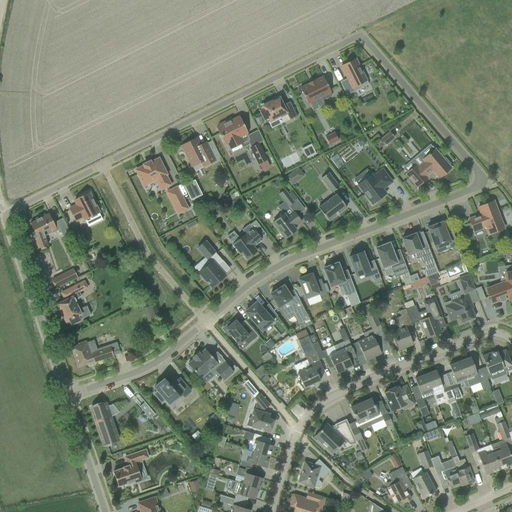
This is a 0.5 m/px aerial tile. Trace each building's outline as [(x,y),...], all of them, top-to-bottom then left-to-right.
[(366,81),(363,74),(363,72),(361,68),(359,67),(356,59),(354,60),(352,60),(350,61),(348,63),(341,67),(347,79),(340,83),(346,95),(353,92),(352,88),(366,81)] [(331,93),(323,77),(314,81),(314,80),(307,84),(308,84),(299,88),(307,104),(322,97),(323,100),(331,96),(329,93),(331,93)] [(296,117),(289,103),(283,106),(279,98),(273,101),(272,100),(260,106),(261,107),(258,108),(266,123),(274,119),(275,121),(283,117),(286,122),(296,117)] [(246,134),(248,134),(239,117),(216,128),(225,145),(226,144),(229,150),(242,143),(242,144),(249,140),(246,134)] [(338,141),(334,133),(325,138),(329,145),(338,141)] [(389,133),(380,140),(385,146),(394,138),(389,133)] [(215,161),(206,143),(199,146),(196,139),(176,148),(176,149),(181,146),(192,167),(201,162),(203,167),(215,161)] [(266,161),(258,144),(250,148),(258,165),(259,165),(266,161)] [(315,154),(310,145),(301,150),(306,159),(315,154)] [(422,160),(424,162),(418,168),(416,166),(406,174),(417,187),(430,176),(428,174),(435,169),(442,176),(451,168),(448,166),(450,164),(445,158),(443,159),(434,149),(422,160)] [(158,186),(161,184),(163,189),(171,186),(166,175),(158,159),(150,163),(150,162),(143,165),(143,166),(135,170),(143,186),(155,181),(158,186)] [(266,161),(259,165),(262,170),(269,167),(266,161)] [(386,194),(382,190),(392,182),(382,170),(372,177),(371,175),(357,185),(372,205),(386,194)] [(291,173),(284,178),(290,186),(297,181),(291,173)] [(339,187),(329,173),(321,179),(331,193),(339,187)] [(201,195),(193,180),(183,186),(190,200),(201,195)] [(293,202),(284,190),(278,195),(287,207),(293,202)] [(74,201),(76,205),(69,209),(75,222),(83,218),(84,220),(99,213),(89,193),(74,201)] [(318,208),(328,222),(346,208),(336,195),(318,208)] [(188,209),(182,197),(171,202),(177,215),(188,209)] [(481,216),(477,217),(477,216),(468,220),(473,232),(485,227),(488,235),(504,229),(493,202),(478,208),(481,216)] [(283,214),(272,223),(284,239),(296,230),(293,228),(301,222),(293,211),(286,217),(283,214)] [(47,246),(42,232),(49,228),(52,234),(60,230),(55,221),(55,222),(53,223),(48,214),(44,216),(44,215),(35,219),(36,220),(30,224),(34,232),(31,233),(31,234),(32,234),(33,239),(34,239),(38,249),(47,246)] [(459,251),(451,229),(445,231),(442,222),(427,228),(435,249),(441,247),(442,248),(444,247),(444,246),(449,244),(453,253),(459,251)] [(239,254),(240,253),(245,260),(256,252),(253,247),(261,240),(249,224),(241,230),(243,233),(236,238),(238,240),(232,245),(239,254)] [(420,258),(422,265),(433,261),(427,244),(420,247),(415,234),(411,235),(410,233),(405,236),(405,237),(401,239),(408,256),(414,253),(416,260),(420,258)] [(225,276),(216,266),(222,261),(205,241),(197,248),(207,260),(202,265),(204,268),(198,273),(211,288),(217,282),(218,282),(225,276)] [(382,244),(378,246),(377,248),(375,249),(383,268),(390,266),(394,278),(408,273),(403,259),(396,262),(393,261),(395,258),(389,243),(384,245),(382,244)] [(356,277),(365,273),(375,283),(381,280),(373,261),(367,263),(362,252),(348,257),(356,277)] [(330,264),(324,267),(324,268),(323,269),(330,287),(337,285),(338,288),(341,287),(344,296),(355,292),(349,276),(343,278),(337,263),(331,266),(330,264)] [(511,271),(504,272),(506,282),(486,289),(491,304),(499,301),(500,302),(505,300),(505,299),(508,298),(508,300),(511,299),(511,271)] [(61,274),(51,280),(55,289),(66,284),(61,274)] [(416,274),(409,276),(412,283),(418,280),(419,280),(416,274)] [(439,283),(436,274),(426,277),(430,286),(439,283)] [(316,287),(311,275),(306,277),(305,275),(299,277),(300,279),(298,280),(305,299),(318,294),(320,298),(327,296),(322,284),(316,287)] [(458,279),(464,294),(474,290),(468,275),(458,279)] [(412,283),(409,276),(402,279),(405,285),(412,283)] [(90,315),(86,307),(78,310),(73,301),(81,297),(75,286),(61,293),(64,301),(55,305),(57,309),(59,309),(60,311),(59,312),(60,312),(66,324),(69,323),(70,326),(80,321),(80,320),(90,315)] [(283,315),(284,315),(292,310),(298,320),(302,318),(304,323),(301,325),(303,328),(311,324),(294,290),(293,290),(288,293),(283,286),(276,290),(276,289),(271,292),(271,293),(270,294),(278,308),(279,307),(283,315)] [(473,308),(471,304),(468,294),(466,295),(451,301),(452,304),(444,307),(450,321),(459,318),(461,323),(465,321),(465,322),(471,320),(471,319),(475,318),(471,309),(473,308)] [(245,312),(261,331),(272,321),(277,316),(268,305),(263,310),(256,302),(245,312)] [(414,306),(405,310),(408,316),(411,324),(420,321),(427,339),(441,334),(436,321),(442,318),(436,302),(429,305),(423,307),(425,310),(417,313),(414,306)] [(143,308),(147,321),(156,318),(152,305),(143,308)] [(365,313),(372,328),(381,325),(373,309),(365,313)] [(408,316),(405,310),(405,309),(399,311),(400,316),(394,319),(399,330),(392,332),(395,340),(399,350),(412,345),(405,327),(412,325),(411,324),(408,316)] [(258,337),(247,324),(242,328),(235,321),(230,325),(229,323),(222,329),(227,335),(229,334),(238,344),(244,339),(249,345),(258,337)] [(339,330),(343,342),(348,340),(343,328),(339,330)] [(377,333),(365,339),(373,357),(381,354),(377,346),(382,344),(378,335),(377,333)] [(318,375),(324,372),(320,363),(318,359),(311,344),(310,342),(308,337),(308,336),(298,341),(304,356),(310,368),(297,373),(301,381),(298,384),(299,384),(305,392),(313,386),(312,384),(320,381),(318,375)] [(270,339),(265,343),(270,349),(275,345),(270,339)] [(373,357),(365,339),(352,344),(353,346),(357,355),(362,353),(365,361),(373,357)] [(384,350),(390,348),(387,339),(381,341),(384,350)] [(90,355),(85,342),(77,344),(78,345),(70,348),(77,368),(86,365),(86,366),(95,363),(95,362),(113,356),(110,348),(104,350),(104,349),(95,352),(95,353),(90,355)] [(311,344),(318,359),(323,357),(328,368),(333,366),(336,373),(344,370),(336,352),(333,347),(321,352),(317,342),(311,344)] [(349,346),(336,352),(344,370),(352,367),(348,359),(353,357),(349,348),(349,346)] [(212,373),(215,371),(223,381),(233,372),(224,362),(219,366),(205,350),(199,354),(198,353),(192,358),(193,359),(187,364),(189,366),(188,367),(191,371),(193,370),(200,379),(209,371),(212,373)] [(506,372),(511,369),(511,368),(511,366),(505,350),(498,353),(497,351),(482,356),(486,367),(482,368),(485,376),(487,380),(490,378),(491,381),(507,375),(506,372)] [(480,382),(475,371),(470,357),(460,361),(469,386),(480,382)] [(469,386),(460,361),(449,366),(452,375),(456,385),(461,383),(462,386),(465,388),(470,387),(469,386)] [(261,367),(255,372),(261,379),(267,373),(261,367)] [(454,400),(449,387),(443,390),(436,371),(425,375),(434,400),(444,396),(446,401),(449,402),(454,400)] [(434,400),(425,375),(414,379),(417,387),(412,389),(416,400),(415,400),(421,417),(428,414),(425,405),(435,401),(434,400)] [(161,403),(165,400),(169,406),(182,395),(184,397),(190,392),(179,379),(170,387),(163,379),(154,387),(157,391),(154,394),(161,403)] [(247,380),(242,385),(248,392),(253,387),(247,380)] [(449,387),(454,400),(461,398),(458,390),(456,385),(449,387)] [(386,401),(390,410),(391,412),(405,405),(406,408),(414,404),(406,386),(399,389),(398,387),(384,393),(387,400),(386,401)] [(500,389),(493,391),(497,404),(503,403),(500,389)] [(248,426),(260,430),(269,433),(271,428),(272,429),(274,423),(273,423),(273,421),(268,419),(269,415),(261,412),(262,409),(263,410),(269,405),(259,394),(254,399),(256,402),(254,410),(253,410),(248,426)] [(360,403),(370,426),(383,420),(386,427),(392,425),(387,414),(386,411),(378,414),(371,399),(360,403)] [(454,400),(449,402),(452,410),(457,408),(454,400)] [(155,415),(144,402),(138,406),(144,414),(143,415),(141,415),(139,417),(139,419),(140,421),(142,422),(144,422),(146,420),(146,419),(148,417),(149,419),(155,415)] [(108,418),(111,417),(113,416),(115,415),(117,414),(118,412),(112,405),(104,407),(103,403),(90,408),(101,439),(104,438),(106,445),(116,442),(108,418)] [(370,426),(360,403),(350,408),(357,424),(349,427),(350,430),(356,443),(361,453),(367,450),(358,431),(370,426)] [(497,407),(478,414),(480,420),(499,413),(497,407)] [(356,443),(350,430),(349,427),(346,419),(334,425),(335,427),(331,429),(326,424),(314,437),(332,454),(340,445),(344,449),(356,443)] [(426,431),(422,421),(416,423),(420,434),(426,431)] [(496,425),(502,440),(509,438),(510,438),(508,433),(503,422),(496,425)] [(246,432),(244,439),(251,441),(252,439),(253,434),(246,432)] [(422,435),(425,442),(433,438),(430,432),(422,435)] [(469,448),(470,453),(476,450),(482,466),(485,475),(499,470),(493,453),(490,445),(478,450),(472,434),(464,437),(469,448)] [(253,446),(251,452),(269,457),(272,446),(252,439),(251,441),(250,445),(253,446)] [(451,457),(457,455),(452,440),(446,443),(451,457)] [(500,450),(493,453),(499,470),(511,464),(511,461),(510,455),(505,443),(498,445),(500,450)] [(474,461),(470,453),(469,448),(463,451),(468,464),(474,461)] [(123,469),(113,472),(117,486),(126,484),(127,485),(134,483),(133,481),(138,479),(135,472),(138,471),(136,467),(142,465),(140,461),(148,458),(145,450),(124,457),(128,466),(123,468),(123,469)] [(418,454),(424,470),(432,466),(426,451),(418,454)] [(269,457),(251,452),(249,458),(246,457),(245,461),(238,459),(236,465),(251,469),(252,464),(266,468),(269,457)] [(393,454),(389,457),(393,464),(397,461),(393,454)] [(451,458),(452,461),(455,469),(461,484),(461,486),(473,482),(470,473),(467,467),(464,459),(459,461),(457,456),(451,458)] [(320,481),(316,480),(317,477),(323,479),(330,471),(318,460),(313,465),(304,462),(298,482),(318,489),(320,488),(321,483),(320,481)] [(461,484),(455,469),(452,461),(441,466),(439,462),(432,464),(437,477),(444,474),(450,489),(461,484)] [(385,489),(389,498),(391,497),(395,504),(402,499),(404,503),(410,499),(400,479),(406,475),(401,467),(387,475),(392,485),(385,489)] [(256,489),(259,490),(262,479),(243,473),(244,470),(238,468),(234,481),(239,483),(242,484),(256,489)] [(436,492),(425,472),(412,479),(423,499),(436,492)] [(255,491),(256,489),(242,484),(239,483),(234,481),(233,481),(231,488),(233,489),(232,492),(234,496),(236,497),(236,494),(243,497),(253,500),(254,497),(256,498),(257,492),(255,491)] [(319,511),(321,507),(324,498),(307,492),(305,499),(293,495),(291,503),(295,504),(292,511),(319,511)] [(344,494),(342,502),(348,504),(350,496),(344,494)] [(219,502),(229,505),(231,499),(221,495),(219,502)] [(137,504),(140,511),(159,511),(154,498),(137,504)] [(385,511),(372,503),(371,511),(385,511)]
